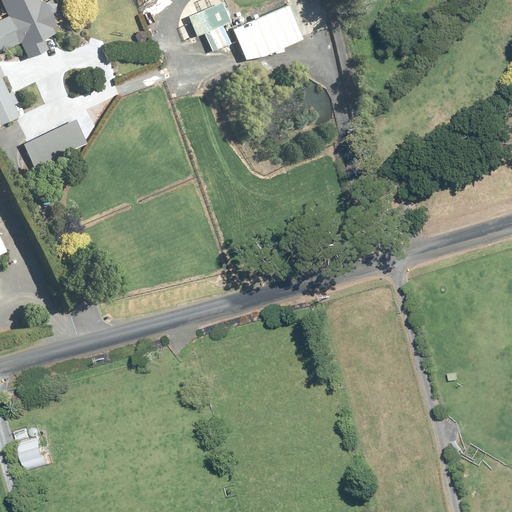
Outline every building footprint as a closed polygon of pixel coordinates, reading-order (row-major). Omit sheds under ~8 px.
[(51,33),(36,0),(3,0),(10,15),(0,19),(0,49),(19,41),(21,47),(51,33)] [(229,22),(221,4),(188,18),(196,36),(203,33),(211,51),(230,43),(222,25),(229,22)] [(231,29),(244,60),(262,56),(301,40),(287,6),(231,29)] [(8,93),(1,78),(0,78),(0,124),(22,115),(11,91),(8,93)] [(187,95),(184,81),(168,84),(171,98),(187,95)] [(51,461),(45,437),(24,443),(31,467),(51,461)]
